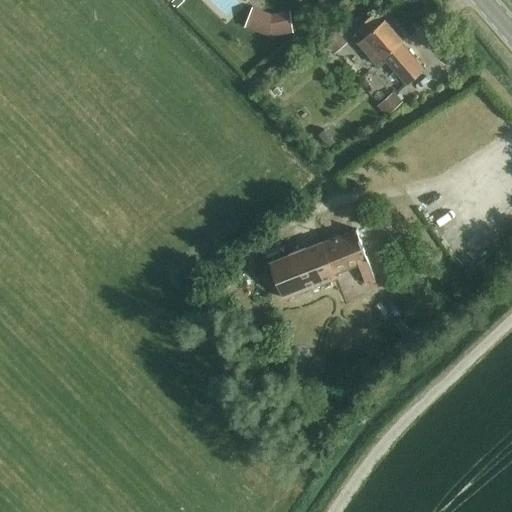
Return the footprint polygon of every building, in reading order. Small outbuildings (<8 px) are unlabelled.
[(270,36),(292,32),(288,12),(272,15),(271,15),(254,8),(246,27),(270,36)] [(362,32),(366,37),(359,44),(377,64),(383,59),(407,85),(424,70),(400,43),(402,42),(383,21),(381,23),(373,15),(354,32),(357,36),(362,32)] [(397,101),(411,107),(418,90),(404,85),(397,101)] [(511,228),(483,255),(491,264),(511,244),(511,228)] [(367,283),(376,279),(356,229),(270,263),(284,298),(330,280),(332,285),(363,272),(367,283)]
